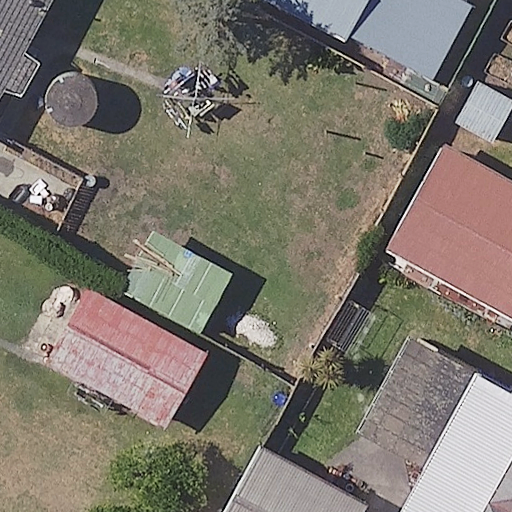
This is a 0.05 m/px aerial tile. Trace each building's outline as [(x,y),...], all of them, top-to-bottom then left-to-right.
[(0,0),(0,81),(45,0),(0,0)] [(471,0),(291,0),(437,71),(471,0)] [(511,161),(455,128),(385,249),(511,322),(511,161)] [(207,345),(88,276),(47,346),(165,416),(207,345)] [(511,511),(511,375),(474,356),(390,511),(511,511)] [(356,511),(367,491),(275,444),(240,511),(356,511)]
